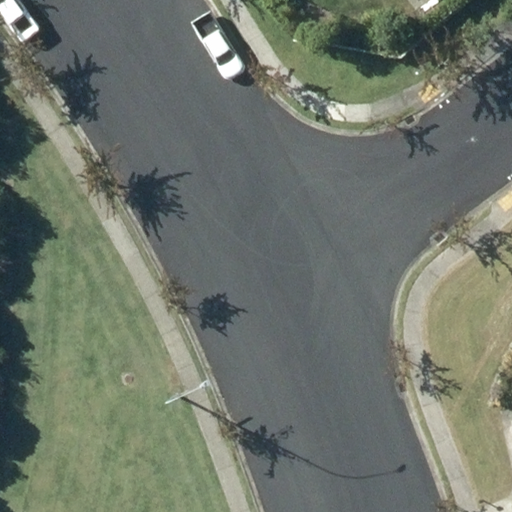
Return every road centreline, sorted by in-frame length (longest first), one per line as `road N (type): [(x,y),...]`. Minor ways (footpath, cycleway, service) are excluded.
road 1 (residential): [(266,292),(95,0)]
road 2 (residential): [(266,292),(511,98)]
road 3 (residential): [(341,511),(266,292)]
